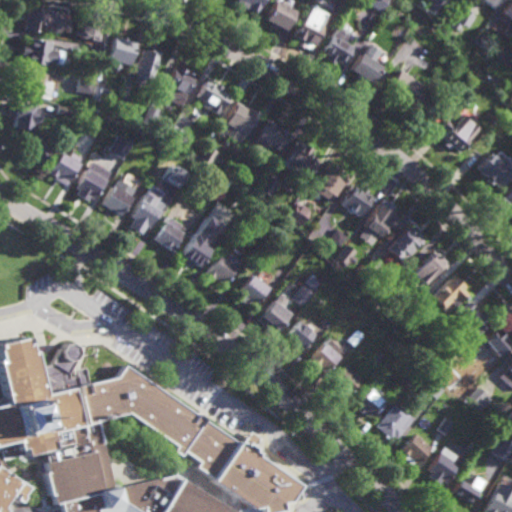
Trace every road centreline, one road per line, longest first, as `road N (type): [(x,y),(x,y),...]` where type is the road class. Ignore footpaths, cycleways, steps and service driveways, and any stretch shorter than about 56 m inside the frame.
road 1 (residential): [(0,198),(219,339),(403,511)]
road 2 (residential): [(140,0),(293,85),(390,151),(449,205),(511,282)]
